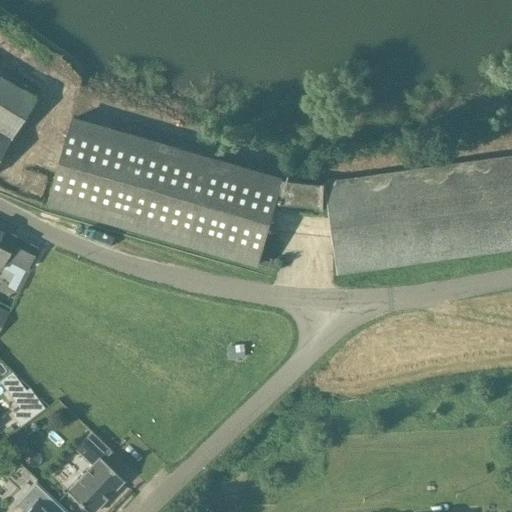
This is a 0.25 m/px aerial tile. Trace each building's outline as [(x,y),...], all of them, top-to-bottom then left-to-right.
[(0,126),(13,106),(12,105),(21,90),(0,76),(0,126)] [(73,116),(54,181),(101,195),(100,199),(112,203),(113,199),(205,226),(204,230),(216,233),(217,229),(264,243),(269,226),(269,225),(278,196),(283,178),(73,116)] [(511,158),(326,168),(330,243),(511,233),(511,158)] [(14,237),(0,229),(0,263),(3,258),(25,270),(36,249),(14,237)] [(0,327),(8,313),(0,308),(0,327)] [(45,408),(36,396),(12,414),(21,426),(45,408)] [(111,451),(90,431),(74,449),(92,466),(66,493),(86,511),(92,511),(122,480),(102,461),(111,451)] [(64,511),(35,483),(16,503),(25,511),(64,511)]
